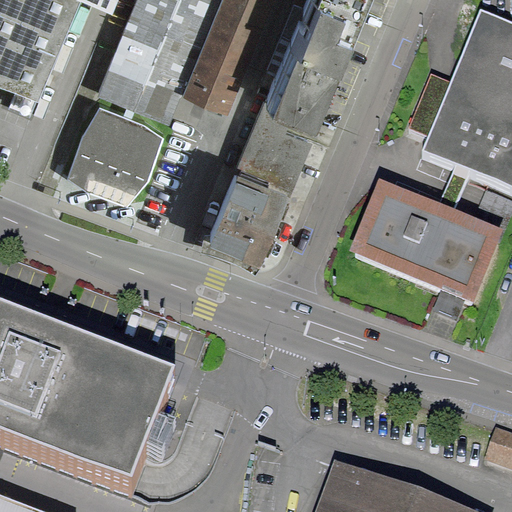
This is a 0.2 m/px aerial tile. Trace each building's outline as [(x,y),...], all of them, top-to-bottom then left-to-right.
[(84,0),(0,0),(0,76),(46,95),(84,0)] [(91,0),(121,11),(125,0),(91,0)] [(137,0),(98,94),(173,125),(185,96),(224,112),(271,0),(137,0)] [(334,0),(293,101),(343,121),(393,0),(334,0)] [(381,182),(350,255),(472,306),(503,234),(455,214),(473,172),(511,187),(511,22),(484,11),(425,150),(456,163),(438,206),(381,182)] [(299,107),(267,94),(210,237),(270,261),(319,138),(291,127),(299,107)] [(149,125),(104,107),(85,138),(72,179),(90,192),(130,206),(151,181),(170,138),(149,125)] [(0,299),(0,425),(129,474),(171,363),(0,299)] [(511,437),(499,433),(486,466),(511,474),(511,437)] [(443,511),(340,474),(325,511),(443,511)]
